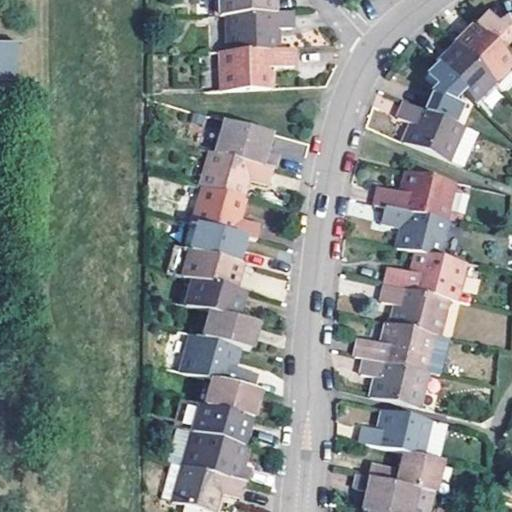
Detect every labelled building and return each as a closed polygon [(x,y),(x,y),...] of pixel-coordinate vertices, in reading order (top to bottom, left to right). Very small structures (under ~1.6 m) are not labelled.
[(219,0),(212,0),(213,18),(220,18),(219,0)] [(226,17),(274,15),(274,0),(269,0),(268,0),(219,0),(220,18),(226,17)] [(291,15),(274,15),(226,17),(228,53),(279,52),(278,34),(292,32),(292,29),(291,15)] [(476,30),(497,52),(511,38),(511,22),(502,26),(498,28),(489,18),(476,30)] [(510,65),(497,52),(476,30),(473,27),(465,36),(469,41),(466,44),(459,51),(462,54),(491,84),(510,65)] [(465,36),(454,46),(456,48),(459,51),(466,44),(469,41),(465,36)] [(20,46),(0,45),(0,80),(20,81),(20,46)] [(456,48),(446,57),(452,63),(455,60),(462,54),(459,51),(456,48)] [(294,70),(293,51),(279,52),(228,53),(221,54),(223,93),(273,91),(273,76),(272,72),(294,70)] [(439,68),(460,90),(475,105),(494,87),(491,84),(462,54),(455,60),(452,63),(446,57),(437,66),(439,68)] [(511,72),(511,67),(510,65),(491,84),(494,87),(495,88),(511,72)] [(425,113),(457,127),(464,112),(446,103),(460,90),(439,68),(427,81),(436,90),(434,95),(425,113)] [(495,88),(494,87),(475,105),(480,110),(499,92),(495,88)] [(467,132),(457,127),(425,113),(407,106),(399,122),(414,129),(411,134),(405,146),(452,166),(467,132)] [(224,123),(216,155),(276,171),(280,157),(265,152),(267,147),(270,135),(224,123)] [(276,171),(216,155),(214,154),(203,190),(206,191),(246,202),(251,185),(252,181),(272,186),(276,171)] [(380,210),(441,225),(451,186),(401,174),(397,191),(395,196),(375,192),(371,208),(380,210)] [(247,241),(258,244),(262,228),(244,222),(245,218),(250,202),(246,202),(206,191),(196,227),(200,228),(247,241)] [(396,235),(392,250),(410,255),(435,260),(444,225),(441,225),(380,210),(377,225),(397,231),(396,235)] [(196,227),(192,226),(185,251),(187,252),(194,253),(200,228),(196,227)] [(240,266),(247,241),(200,228),(194,253),(195,254),(239,266),(240,266)] [(194,253),(187,252),(181,278),(188,280),(195,254),(194,253)] [(196,282),(239,294),(243,280),(236,277),(237,273),(239,266),(195,254),(188,280),(190,281),(196,282)] [(385,271),(380,288),(445,303),(450,304),(460,266),(435,260),(410,255),(407,271),(405,276),(385,271)] [(236,277),(243,280),(246,268),(240,266),(239,266),(237,273),(236,277)] [(196,282),(190,281),(183,307),(189,309),(196,282)] [(249,297),(239,294),(196,282),(189,309),(205,313),(212,314),(234,321),(237,313),(238,309),(245,311),(249,297)] [(391,315),(387,328),(436,339),(445,303),(380,288),(376,305),(392,310),(391,315)] [(237,313),(234,321),(241,323),(245,311),(238,309),(237,313)] [(205,313),(199,337),(206,339),(212,314),(205,313)] [(206,339),(244,349),(254,352),(258,338),(261,328),(241,323),(234,321),(212,314),(206,339)] [(349,358),(359,361),(423,376),(434,379),(443,341),(436,339),(387,328),(378,326),(375,341),(373,346),(353,342),(349,358)] [(214,383),(255,394),(259,380),(238,373),(239,368),(244,349),(206,339),(199,337),(196,336),(185,376),(206,381),(214,383)] [(369,386),(366,400),(413,411),(423,376),(359,361),(355,378),(370,383),(369,386)] [(207,409),(214,383),(206,381),(200,407),(207,409)] [(207,409),(254,422),(257,411),(250,409),(252,404),(255,394),(214,383),(207,409)] [(250,409),(257,411),(261,396),(255,394),(252,404),(250,409)] [(193,405),(186,431),(193,433),(200,407),(193,405)] [(251,434),(254,422),(207,409),(200,407),(193,433),(195,434),(241,446),(243,437),(245,432),(251,434)] [(362,429),(358,445),(400,455),(419,460),(428,424),(378,412),(373,433),(362,429)] [(419,460),(432,463),(441,428),(428,424),(419,460)] [(243,437),(241,446),(245,448),(248,448),(251,434),(245,432),(243,437)] [(186,467),(248,485),(252,471),(247,469),(240,467),(241,462),(245,448),(241,446),(195,434),(186,467)] [(240,467),(247,469),(253,450),(248,448),(245,448),(241,462),(240,467)] [(363,480),(411,491),(428,495),(430,496),(437,465),(432,463),(419,460),(400,455),(396,470),(395,475),(366,468),(363,480)] [(243,501),(248,485),(186,467),(177,503),(206,511),(217,511),(223,495),(243,501)] [(424,511),(428,495),(411,491),(363,480),(354,478),(351,493),(360,497),(359,501),(356,511),(424,511)]
